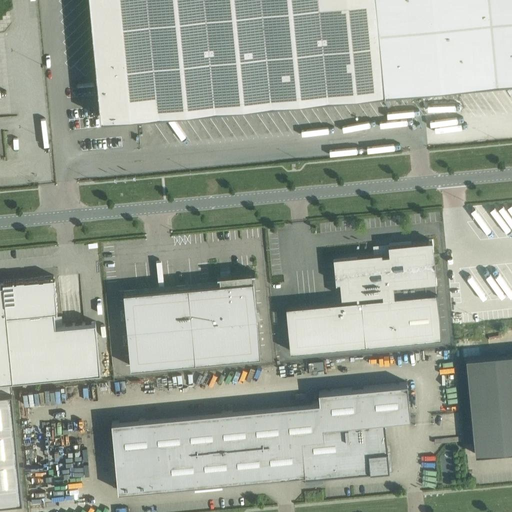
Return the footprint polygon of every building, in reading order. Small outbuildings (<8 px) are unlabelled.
[(511,0),(90,0),(101,117),(137,113),(385,90),(511,78),(511,0)] [(434,255),(433,240),(389,244),(386,244),(386,246),(383,246),(383,245),(377,245),(377,252),(334,256),(336,282),(337,282),(337,281),(340,281),(342,296),(346,296),(346,300),(286,306),(291,351),(441,337),(437,291),(436,291),(435,280),(436,280),(434,258),(434,255)] [(220,282),(124,291),(131,366),(260,354),(253,279),(252,273),(255,273),(255,271),(217,275),(218,276),(220,276),(220,282)] [(1,283),(0,283),(0,380),(11,380),(100,371),(96,321),(85,322),(84,322),(63,324),(56,325),(55,315),(54,309),(57,309),(57,311),(58,311),(56,299),(56,298),(57,298),(56,290),(55,290),(54,276),(54,275),(38,277),(29,278),(29,279),(25,279),(24,278),(17,279),(14,279),(14,278),(13,278),(13,280),(3,280),(3,283),(2,283),(1,284),(1,283)] [(511,352),(466,357),(475,454),(511,450),(511,352)] [(0,501),(23,499),(12,390),(11,380),(0,380),(0,501)] [(390,468),(388,448),(387,448),(387,449),(384,449),(382,423),(385,423),(385,419),(411,417),(410,413),(410,410),(408,389),(407,386),(408,386),(407,382),(319,390),(320,401),(312,402),(233,409),(222,410),(145,418),(145,417),(139,418),(119,420),(112,420),(118,490),(160,486),(296,473),(305,472),(305,476),(322,474),(321,474),(321,471),(370,466),(370,470),(390,468)]
